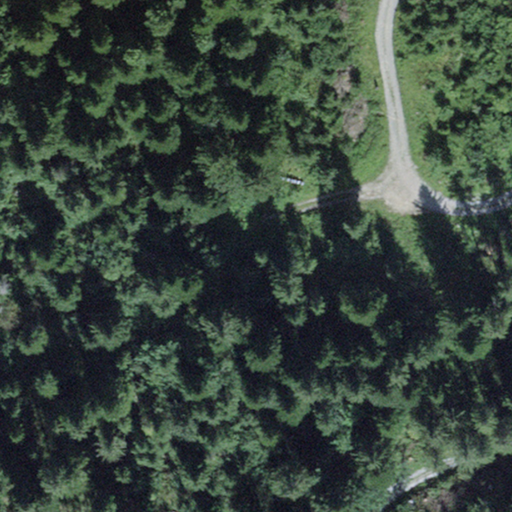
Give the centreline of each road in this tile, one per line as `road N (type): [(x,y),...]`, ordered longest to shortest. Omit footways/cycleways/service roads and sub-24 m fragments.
road 1 (track): [(393,0),(383,37),(393,141),(440,195),(488,197),(511,182)]
road 2 (track): [(511,430),(390,495),(379,511)]
